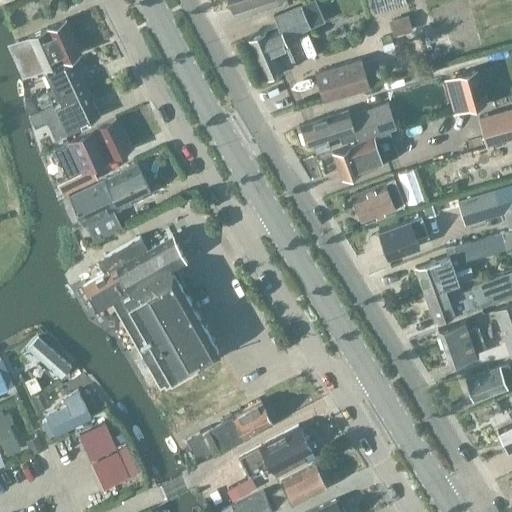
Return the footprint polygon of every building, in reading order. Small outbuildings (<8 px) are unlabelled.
[(226,0),(228,6),(233,7),(234,10),(264,0),(226,0)] [(405,0),(370,0),(375,12),(406,3),(405,0)] [(284,38),(311,26),(301,4),(274,16),(277,24),(246,37),(263,76),(294,62),(284,38)] [(393,8),(392,27),(414,29),(415,9),(393,8)] [(27,35),(32,44),(43,68),(80,51),(65,18),(27,35)] [(315,73),(323,100),(369,86),(361,59),(315,73)] [(60,101),(87,89),(80,74),(82,73),(84,70),(80,61),(77,60),(75,61),(74,60),(47,72),(60,101)] [(475,73),(456,78),(463,107),(482,102),(475,73)] [(100,115),(87,89),(60,101),(55,103),(67,130),(100,115)] [(396,126),(388,102),(351,114),(349,109),(300,125),(307,146),(312,144),(316,154),(330,149),(327,140),(338,136),(341,143),(356,137),(359,141),(396,126)] [(511,108),(478,118),(485,143),(511,135),(511,108)] [(92,167),(130,149),(116,118),(96,127),(96,128),(54,148),(68,177),(57,182),(63,195),(97,178),(92,167)] [(383,163),(373,137),(333,152),(342,178),(383,163)] [(137,163),(70,195),(82,224),(84,223),(94,241),(122,227),(113,209),(151,192),(137,163)] [(362,220),(404,204),(394,178),(352,195),(362,220)] [(511,182),(458,199),(465,223),(503,212),(508,226),(511,225),(511,182)] [(416,237),(427,233),(421,216),(410,220),(410,219),(379,230),(388,257),(419,246),(416,237)] [(108,270),(83,285),(96,306),(123,291),(125,295),(123,296),(149,341),(138,346),(160,384),(219,351),(172,269),(187,261),(172,235),(163,240),(157,229),(141,237),(140,236),(101,258),(108,270)] [(416,270),(413,271),(416,280),(419,279),(425,293),(457,281),(472,276),(467,258),(506,248),(501,232),(454,244),(456,254),(450,257),(449,254),(415,267),(416,270)] [(457,281),(425,293),(434,320),(454,313),(455,315),(481,305),(479,300),(502,291),(496,275),(473,284),(474,285),(461,290),(457,281)] [(511,303),(494,310),(511,357),(511,356),(511,303)] [(477,351),(486,348),(478,326),(469,329),(466,320),(438,330),(450,365),(478,355),(477,351)] [(6,355),(0,356),(0,387),(15,383),(6,355)] [(506,382),(511,379),(511,372),(508,362),(466,378),(474,400),(508,387),(506,382)] [(7,399),(0,401),(0,425),(6,443),(19,439),(7,399)] [(223,418),(224,419),(187,439),(175,444),(188,468),(199,462),(198,459),(235,439),(237,442),(273,423),(261,400),(232,415),(232,413),(223,418)] [(511,419),(497,427),(509,449),(511,447),(511,407),(510,408),(511,412),(511,419)] [(303,455),(312,450),(298,424),(259,445),(239,456),(250,476),(270,466),(275,475),(305,459),(303,455)] [(292,504),(326,487),(315,464),(281,482),(284,487),(271,493),(279,508),(292,502),(292,504)] [(221,511),(273,511),(263,490),(221,510),(221,511)] [(344,511),(342,508),(340,509),(336,499),(306,511),(344,511)]
